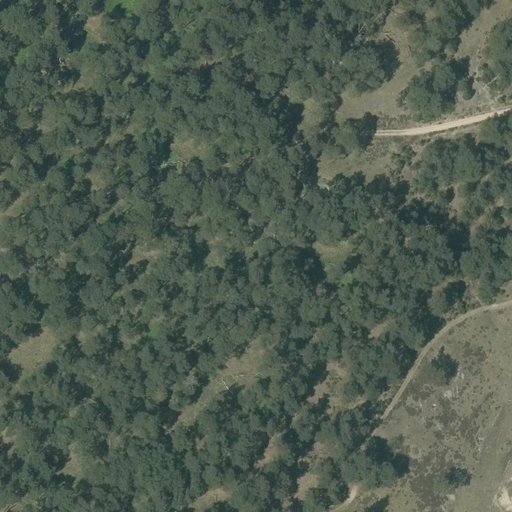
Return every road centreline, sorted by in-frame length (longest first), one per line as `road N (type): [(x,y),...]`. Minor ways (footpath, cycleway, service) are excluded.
road 1 (track): [(511,111),(398,134),(337,130),(0,227)]
road 2 (unknown): [(327,511),(344,503),(374,430),(428,342),(473,311),(511,298)]
